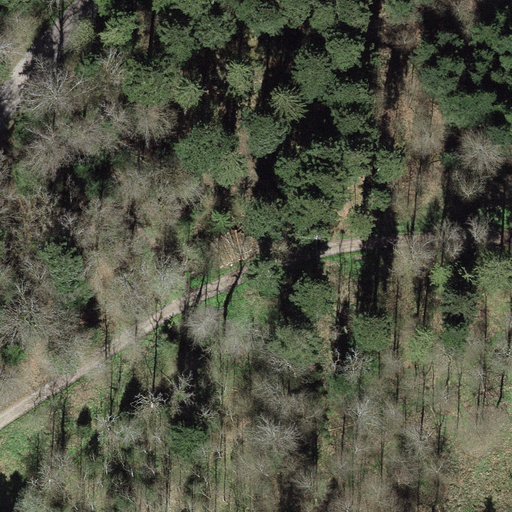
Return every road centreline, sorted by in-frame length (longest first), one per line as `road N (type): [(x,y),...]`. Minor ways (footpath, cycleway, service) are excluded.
road 1 (track): [(0,416),(184,285),(317,245),(511,218)]
road 2 (unclassified): [(0,106),(91,0)]
